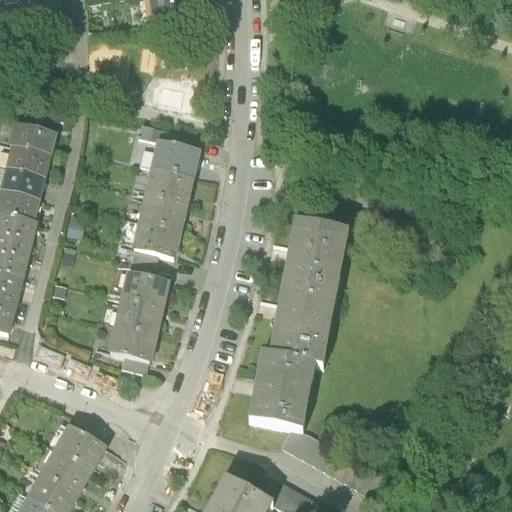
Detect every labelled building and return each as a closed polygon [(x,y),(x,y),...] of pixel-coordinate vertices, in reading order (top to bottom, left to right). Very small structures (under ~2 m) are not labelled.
[(59,17),(56,0),(42,0),(18,4),(20,23),(59,17)] [(193,20),(189,0),(149,0),(152,26),(168,24),(193,20)] [(170,36),(168,24),(152,26),(143,27),(145,36),(170,36)] [(11,150),(14,150),(51,160),(56,139),(16,129),(11,150)] [(136,143),(158,149),(196,157),(198,146),(138,131),(136,143)] [(158,149),(152,176),(192,185),(198,158),(196,157),(158,149)] [(14,150),(8,173),(45,182),(51,160),(14,150)] [(8,173),(2,195),(39,205),(45,182),(8,173)] [(152,176),(146,202),(186,212),(192,185),(152,176)] [(0,218),(33,227),(39,205),(2,195),(0,203),(0,218)] [(146,202),(139,229),(180,238),(186,212),(146,202)] [(341,211),(336,235),(348,238),(434,254),(439,230),(341,211)] [(0,218),(0,237),(31,246),(36,228),(33,227),(0,218)] [(296,228),(283,294),(335,304),(348,238),(336,235),(296,228)] [(173,265),(180,238),(139,229),(133,255),(158,261),(173,265)] [(0,237),(0,257),(27,264),(31,246),(0,237)] [(133,255),(131,267),(155,272),(158,261),(133,255)] [(0,257),(0,276),(22,283),(27,264),(0,257)] [(152,285),(155,272),(131,267),(128,279),(152,285)] [(0,276),(0,296),(17,301),(22,283),(0,276)] [(128,279),(121,305),(162,315),(168,289),(152,285),(128,279)] [(322,371),(335,304),(283,294),(270,361),(315,370),(322,371)] [(0,296),(0,316),(13,319),(17,301),(0,296)] [(121,305),(115,332),(156,341),(162,315),(121,305)] [(0,335),(8,338),(13,319),(0,316),(0,335)] [(150,368),(156,341),(115,332),(109,358),(124,362),(150,368)] [(302,438),(315,370),(270,361),(262,360),(249,428),(290,435),(302,438)] [(147,380),(150,368),(124,362),(121,374),(147,380)] [(75,423),(69,433),(97,450),(105,435),(75,423)] [(69,433),(55,458),(90,478),(104,454),(97,450),(69,433)] [(290,435),(281,452),(391,510),(401,490),(302,438),(290,435)] [(76,502),(90,478),(55,458),(41,482),(76,502)] [(326,511),(267,480),(256,500),(273,509),(278,511),(326,511)] [(37,511),(70,511),(76,502),(41,482),(27,506),(37,511)] [(226,484),(210,511),(271,511),(273,509),(256,500),(226,484)]
